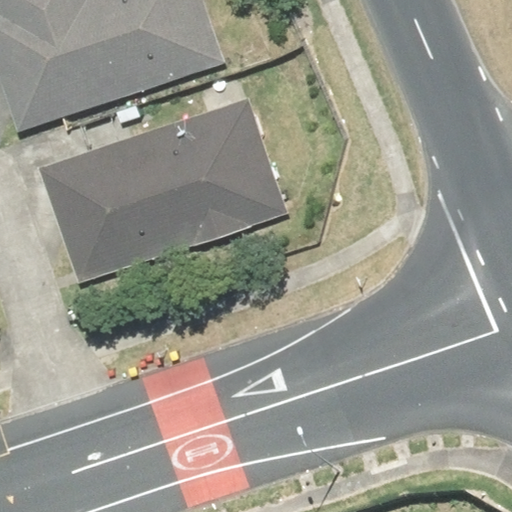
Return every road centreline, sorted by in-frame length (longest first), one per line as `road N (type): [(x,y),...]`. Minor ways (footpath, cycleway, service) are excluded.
road 1 (tertiary): [(0,502),(511,337)]
road 2 (primary): [(511,195),(428,0)]
